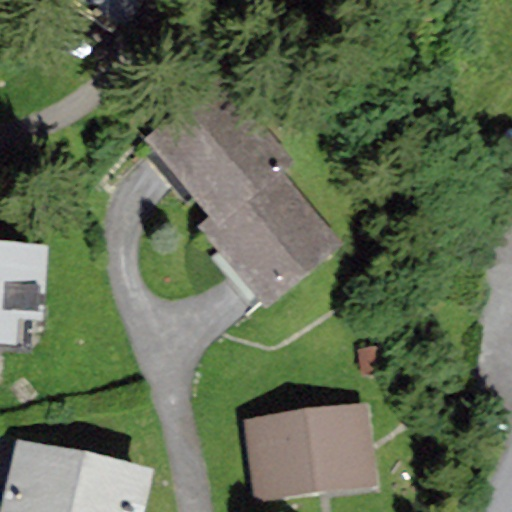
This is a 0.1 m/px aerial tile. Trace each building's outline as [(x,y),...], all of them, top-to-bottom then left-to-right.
[(152,0),(46,0),(45,3),(130,45),(152,0)] [(139,161),(189,226),(253,177),(202,112),(139,161)] [(253,177),(189,226),(250,304),(313,255),(253,177)] [(472,364),(485,254),(446,250),(433,359),(472,364)] [(35,268),(0,265),(0,352),(27,355),(35,268)] [(354,419),(243,432),(252,502),(362,488),(354,419)] [(130,511),(135,494),(3,458),(0,469),(0,511),(130,511)]
